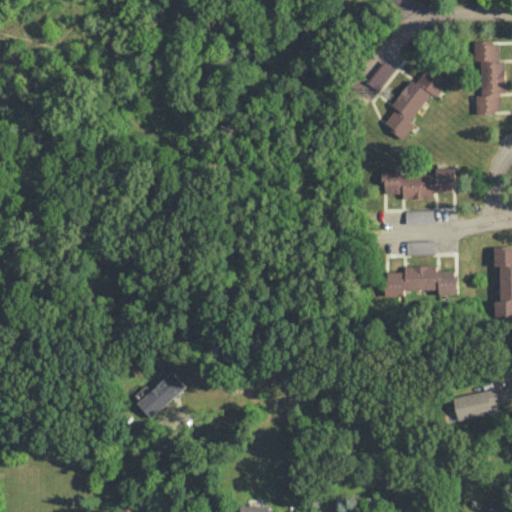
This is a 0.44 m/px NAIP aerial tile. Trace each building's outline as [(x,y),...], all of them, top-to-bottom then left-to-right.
[(506,60),(499,60),(499,40),(475,40),(475,60),(482,60),(482,94),(477,94),(477,112),(501,112),(501,92),(506,92),(506,60)] [(396,68),(384,59),(367,81),(379,90),(396,68)] [(412,120),(432,92),(437,96),(447,83),(427,68),(417,82),(412,78),(393,104),(397,107),(385,123),(404,137),(415,123),(412,120)] [(383,169),(383,192),(404,193),(404,197),(435,198),(435,192),(455,192),(456,167),(436,167),(436,174),(401,174),(401,169),(383,169)] [(434,209),(406,209),(406,222),(434,222),(434,209)] [(435,253),(435,239),(407,240),(407,253),(435,253)] [(500,265),(501,299),(496,299),(496,315),(511,315),(511,246),(494,246),(495,265),(500,265)] [(458,293),(458,269),(437,269),(437,264),(406,265),(406,270),(386,271),(387,294),(405,293),(405,289),(440,289),(440,294),(458,293)] [(139,402),(153,417),(187,385),(173,370),(139,402)] [(459,419),(501,410),(496,387),(454,396),(459,419)]
